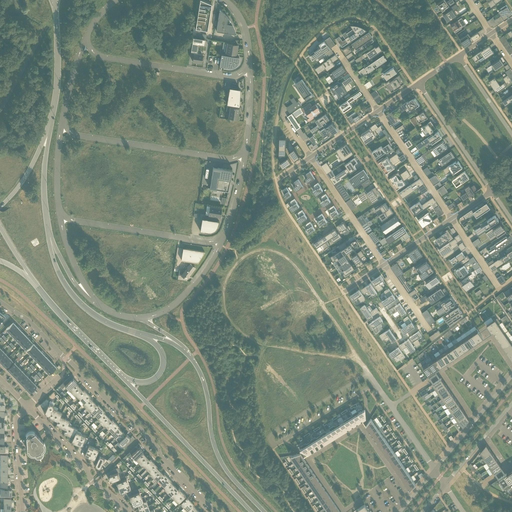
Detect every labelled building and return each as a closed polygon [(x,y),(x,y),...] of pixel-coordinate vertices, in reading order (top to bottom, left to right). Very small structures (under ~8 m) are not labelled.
[(210,9),(210,10),(211,4),(201,0),(199,0),(197,17),(195,29),(207,31),(210,13),(204,12),(204,10),(205,9),(206,9),(210,9)] [(445,7),(446,8),(454,2),(452,0),(449,0),(447,2),(445,0),(442,0),(436,5),(440,10),(442,9),(442,10),(445,8),(445,7)] [(443,15),(444,17),(447,22),(456,16),(453,11),(458,7),(456,4),(447,10),(448,12),(443,15)] [(497,25),(511,14),(511,13),(506,5),(500,9),(501,11),(499,12),(501,16),(494,21),(496,23),(497,25)] [(222,12),(220,9),(218,21),(217,26),(216,31),(236,34),(235,31),(234,27),(232,24),(229,20),(227,17),(225,14),(222,12)] [(453,30),(454,30),(455,32),(466,25),(461,18),(457,21),(450,25),(453,30)] [(352,25),(350,25),(353,29),(346,33),(349,37),(345,39),(348,43),(346,44),(346,45),(360,35),(359,34),(360,33),(361,35),(367,30),(365,29),(363,28),(362,27),(360,26),(359,26),(357,26),(356,25),(355,25),(353,25),(352,25)] [(350,48),(353,46),(356,49),(368,41),(370,44),(374,41),(372,38),(373,38),(372,36),(372,35),(371,36),(369,32),(342,50),(346,56),(353,52),(350,48)] [(480,37),(477,32),(470,37),(468,34),(460,39),(465,47),(480,37)] [(205,39),(193,37),(191,51),(197,52),(198,44),(204,45),(205,39)] [(332,54),(329,50),(330,49),(330,48),(335,45),(330,37),(319,44),(321,47),(317,49),(316,47),(314,50),(315,51),(310,54),(311,55),(309,57),(312,61),(324,53),(327,57),(332,54)] [(227,43),(225,53),(236,55),(238,45),(227,43)] [(367,56),(370,59),(373,57),(382,50),(379,45),(375,48),(374,47),(363,54),(365,58),(367,56)] [(494,53),(489,46),(472,57),(476,62),(484,57),(485,59),(494,53)] [(202,55),(194,54),(192,62),(201,63),(202,59),(203,56),(202,56),(202,55)] [(229,67),(230,67),(231,67),(232,67),(233,67),(234,66),(235,66),(236,65),(237,64),(238,63),(238,62),(239,61),(239,60),(239,59),(239,57),(221,54),(219,66),(229,67)] [(368,72),(378,65),(376,63),(380,60),(382,63),(387,59),(383,54),(370,64),(369,63),(364,66),(368,72)] [(318,74),(322,71),(322,70),(325,68),(325,69),(326,69),(327,70),(335,65),(333,62),(338,59),(335,55),(327,60),(327,61),(325,62),(315,69),(318,74)] [(489,74),(506,62),(502,56),(491,64),(492,64),(486,69),(489,74)] [(329,83),(346,71),(342,65),(332,71),(332,72),(333,71),(333,72),(325,78),(329,83)] [(383,72),(384,73),(383,74),(387,79),(397,72),(393,66),(393,65),(383,72)] [(511,81),(509,78),(511,75),(511,70),(510,68),(505,72),(508,76),(499,83),(495,77),(488,81),(494,89),(496,92),(511,81)] [(395,90),(399,88),(398,86),(400,84),(401,85),(404,83),(399,75),(394,79),(391,82),(390,80),(385,83),(389,89),(390,89),(392,92),(395,90)] [(350,77),(338,85),(337,83),(330,88),(334,93),(333,94),(336,99),(338,97),(339,97),(340,97),(340,96),(347,91),(344,87),(353,81),(350,77)] [(298,82),(295,84),(302,96),(307,102),(314,97),(306,85),(302,79),(301,80),(299,81),(298,82)] [(226,104),(239,106),(240,89),(229,88),(226,104)] [(511,100),(511,93),(511,94),(507,97),(504,95),(500,97),(501,98),(502,100),(502,101),(505,106),(511,100)] [(413,98),(408,101),(399,108),(400,110),(403,108),(405,110),(408,108),(410,110),(415,107),(415,108),(419,105),(415,98),(413,99),(413,98)] [(351,101),(350,99),(340,106),(344,112),(352,106),(349,103),(351,101)] [(299,101),(292,106),(295,110),(301,106),(299,101)] [(305,112),(304,112),(308,117),(309,116),(309,117),(311,120),(321,113),(319,110),(320,110),(319,109),(316,104),(312,107),(311,106),(309,108),(305,111),(305,112)] [(228,118),(237,119),(239,108),(230,107),(228,118)] [(355,122),(363,117),(361,113),(360,113),(358,110),(347,117),(351,123),(355,121),(355,122)] [(419,123),(428,117),(423,110),(410,119),(412,123),(417,120),(419,123)] [(395,118),(392,112),(386,116),(389,122),(395,118)] [(312,133),(326,124),(326,122),(329,120),(325,114),(315,121),(318,125),(310,130),(312,133)] [(294,119),(290,121),(294,127),(298,124),(295,118),(294,119)] [(427,135),(436,129),(430,121),(422,127),(427,135)] [(325,136),(326,135),(331,132),(333,134),(337,131),(332,123),(320,131),(320,132),(322,131),(325,136)] [(361,135),(360,136),(366,144),(374,138),(374,137),(376,136),(373,132),(378,128),(375,124),(376,124),(375,124),(363,132),(363,133),(361,134),(361,135)] [(438,131),(435,134),(433,135),(432,134),(416,145),(419,149),(430,142),(432,144),(442,137),(438,131)] [(303,133),(300,136),(304,141),(308,138),(305,132),(303,133)] [(409,140),(404,143),(408,148),(413,145),(409,140)] [(442,141),(429,150),(431,152),(434,157),(437,155),(437,156),(448,148),(447,148),(442,141),(443,141),(442,141)] [(343,146),(336,151),(337,151),(343,160),(343,161),(353,154),(352,154),(350,152),(351,151),(347,145),(346,144),(343,146)] [(371,152),(376,159),(385,153),(386,154),(392,149),(390,145),(386,147),(386,148),(384,149),(381,146),(378,148),(377,147),(377,148),(371,152)] [(294,161),(300,157),(294,149),(289,153),(294,161)] [(442,165),(455,157),(455,156),(454,156),(451,151),(438,160),(442,165)] [(396,159),(397,159),(398,158),(399,157),(397,154),(389,159),(387,157),(384,159),(383,158),(378,161),(380,165),(382,168),(386,165),(392,161),(392,162),(396,159)] [(425,161),(421,155),(415,159),(419,165),(425,161)] [(291,163),(288,157),(280,163),(283,168),(291,163)] [(342,178),(356,169),(354,165),(357,163),(354,158),(345,165),(347,168),(335,176),(336,179),(332,182),(334,186),(340,182),(343,180),(342,178)] [(396,159),(392,162),(392,161),(386,165),(382,168),(384,171),(387,175),(392,171),(391,170),(395,168),(393,165),(394,164),(394,165),(398,162),(397,159),(396,159)] [(446,168),(445,169),(448,173),(449,172),(451,171),(453,174),(455,172),(462,167),(458,161),(456,162),(456,161),(446,168)] [(321,166),(322,168),(326,174),(332,170),(326,162),(321,166)] [(210,188),(228,191),(232,170),(213,167),(210,188)] [(427,167),(423,170),(427,176),(431,173),(427,167)] [(363,169),(362,168),(354,174),(355,175),(349,179),(355,187),(361,183),(364,188),(372,182),(369,178),(369,177),(363,169)] [(308,177),(305,179),(308,183),(315,178),(310,171),(308,172),(306,174),(308,177)] [(406,173),(405,171),(400,175),(398,172),(395,174),(394,173),(389,177),(390,178),(389,178),(393,184),(407,174),(406,173)] [(465,171),(452,180),(456,186),(461,183),(465,180),(469,177),(465,171)] [(402,185),(405,183),(404,181),(409,177),(408,175),(407,174),(393,184),(397,189),(398,190),(403,186),(402,185)] [(434,186),(439,182),(435,175),(429,179),(434,186)] [(296,185),(293,187),(296,191),(303,186),(298,179),(294,182),(296,185)] [(399,193),(403,198),(414,190),(412,187),(416,185),(418,187),(423,184),(420,179),(399,193)] [(316,189),(313,191),(316,195),(323,190),(318,183),(314,186),(316,189)] [(474,184),(470,187),(469,185),(465,188),(467,191),(460,196),(463,200),(464,200),(463,200),(470,195),(470,196),(472,194),(471,194),(473,193),(473,194),(474,193),(474,192),(478,190),(474,184)] [(286,187),(282,190),(284,193),(283,194),(286,198),(291,194),(286,187)] [(365,190),(358,196),(359,198),(362,202),(369,198),(372,203),(378,199),(379,201),(383,199),(375,188),(367,193),(365,190)] [(342,193),(340,194),(345,202),(351,198),(347,193),(346,194),(343,191),(341,192),(342,193)] [(324,200),(321,202),(323,206),(330,201),(326,194),(322,197),(324,200)] [(431,206),(436,202),(433,197),(422,205),(419,201),(410,208),(414,214),(418,211),(419,213),(430,205),(431,206)] [(292,205),(289,207),(292,211),(299,206),(294,199),(290,202),(292,205)] [(374,208),(378,214),(389,207),(387,206),(388,205),(386,202),(382,205),(381,204),(374,208)] [(463,215),(466,219),(474,213),(476,217),(490,208),(486,203),(483,205),(482,203),(483,203),(482,202),(463,215)] [(220,217),(221,208),(210,206),(208,215),(220,217)] [(332,212),(329,214),(331,218),(338,213),(334,206),(330,209),(332,212)] [(434,208),(436,211),(435,212),(438,217),(443,213),(438,206),(439,206),(438,206),(434,208)] [(389,207),(378,214),(382,220),(390,215),(393,212),(389,207)] [(300,216),(297,218),(300,222),(307,217),(302,210),(298,213),(300,216)] [(417,217),(419,219),(417,220),(423,228),(423,227),(430,222),(428,219),(431,217),(428,213),(424,215),(423,213),(417,217)] [(320,220),(317,222),(320,226),(327,221),(322,214),(318,217),(320,220)] [(493,224),(499,220),(498,220),(495,215),(484,222),(486,225),(481,228),(480,227),(474,231),(477,236),(493,225),(493,224)] [(401,223),(400,223),(396,216),(380,226),(381,226),(382,225),(387,232),(386,233),(385,233),(386,234),(401,223)] [(209,232),(211,232),(214,230),(215,229),(217,226),(219,221),(202,218),(200,231),(204,232),(209,232)] [(341,218),(333,224),(336,227),(343,221),(341,218)] [(308,228),(305,230),(308,234),(315,229),(310,222),(306,225),(308,228)] [(344,222),(336,227),(340,232),(342,230),(345,234),(351,229),(349,225),(347,226),(344,222)] [(495,228),(494,227),(485,233),(488,238),(495,233),(498,237),(506,231),(501,224),(495,228)] [(410,237),(403,226),(386,238),(385,237),(379,241),(382,244),(387,241),(388,242),(389,243),(402,234),(406,240),(410,237)] [(331,231),(326,234),(330,240),(331,239),(333,243),(342,238),(335,228),(331,231)] [(436,239),(435,240),(439,246),(448,240),(449,241),(453,238),(447,229),(443,232),(444,234),(441,237),(440,236),(436,239)] [(317,240),(313,242),(317,248),(320,246),(323,250),(330,245),(328,241),(330,240),(326,234),(322,237),(318,240),(317,240)] [(455,239),(438,250),(444,258),(453,251),(451,248),(457,245),(456,243),(461,240),(458,235),(454,237),(455,239)] [(511,240),(510,236),(507,238),(506,236),(495,244),(496,246),(488,251),(491,255),(511,240)] [(475,247),(481,243),(478,238),(472,242),(475,247)] [(345,251),(346,253),(358,245),(355,240),(347,245),(345,241),(340,244),(340,245),(345,251)] [(466,248),(462,243),(458,246),(461,251),(466,248)] [(340,245),(340,244),(337,246),(340,250),(329,258),(332,263),(336,260),(338,259),(345,254),(346,253),(345,251),(340,245)] [(491,271),(511,256),(511,245),(507,249),(507,250),(505,251),(507,253),(507,254),(507,255),(504,257),(504,256),(499,260),(498,259),(494,262),(489,266),(488,266),(491,271)] [(417,247),(408,253),(413,262),(422,255),(417,247)] [(197,263),(204,252),(183,248),(181,260),(197,263)] [(361,250),(352,257),(358,266),(363,263),(360,259),(365,256),(361,250)] [(462,252),(450,261),(451,263),(453,265),(460,261),(461,262),(460,263),(462,265),(470,259),(469,257),(468,258),(467,256),(467,255),(467,256),(465,257),(462,252)] [(338,263),(335,266),(336,267),(339,265),(341,264),(348,259),(346,256),(345,254),(338,259),(336,260),(336,261),(337,262),(338,263)] [(339,265),(336,267),(337,269),(340,267),(341,268),(342,270),(348,266),(351,264),(349,260),(348,259),(341,264),(339,265)] [(464,265),(456,271),(460,276),(460,277),(464,274),(464,275),(469,272),(466,267),(471,264),(469,261),(463,265),(464,265)] [(427,268),(429,266),(426,262),(422,264),(421,263),(414,268),(415,268),(419,273),(418,274),(427,268)] [(184,279),(185,277),(186,278),(194,267),(190,264),(183,273),(179,272),(178,278),(184,279)] [(355,269),(351,264),(348,266),(342,270),(344,273),(341,275),(344,279),(351,274),(350,272),(355,269)] [(429,274),(433,271),(430,266),(429,266),(427,268),(418,274),(419,274),(423,279),(422,280),(423,280),(430,275),(429,274)] [(393,272),(397,278),(403,273),(400,268),(393,272)] [(472,274),(471,274),(461,281),(463,284),(462,285),(466,291),(473,286),(474,286),(470,280),(474,277),(472,274)] [(371,281),(378,291),(382,288),(379,283),(383,280),(380,275),(371,281)] [(440,281),(436,275),(425,283),(431,291),(436,288),(434,285),(440,281)] [(502,275),(497,279),(500,284),(501,284),(501,285),(502,285),(502,284),(506,282),(502,276),(502,275)] [(370,283),(361,290),(364,294),(369,291),(373,296),(377,293),(370,283)] [(440,286),(423,297),(426,301),(429,300),(431,303),(432,303),(437,300),(438,299),(439,300),(449,294),(448,293),(445,289),(444,287),(442,289),(440,288),(441,287),(440,286)] [(384,292),(388,297),(381,302),(384,306),(395,299),(388,289),(384,292)] [(511,292),(511,293),(509,289),(503,293),(510,302),(511,300),(511,292)] [(353,300),(357,297),(361,303),(366,300),(359,290),(350,296),(353,300)] [(443,306),(436,311),(439,315),(454,305),(456,304),(455,303),(451,297),(443,302),(441,303),(443,306)] [(399,303),(389,310),(392,315),(398,310),(402,316),(406,313),(399,303)] [(365,305),(360,308),(368,320),(379,312),(376,308),(370,312),(365,305)] [(452,318),(447,322),(450,327),(463,316),(462,315),(460,313),(461,312),(458,308),(458,307),(455,310),(449,313),(452,318)] [(431,316),(426,319),(430,325),(435,321),(431,316)] [(380,331),(376,325),(383,321),(380,317),(369,324),(376,334),(380,331)] [(407,325),(400,330),(404,334),(414,327),(407,317),(403,320),(407,325)] [(490,330),(498,325),(500,323),(497,318),(486,325),(490,330)] [(13,322),(6,329),(10,333),(17,326),(14,323),(13,322)] [(494,334),(502,329),(498,325),(490,330),(492,333),(493,332),(494,334)] [(13,337),(21,330),(20,329),(17,326),(10,333),(13,337)] [(474,326),(470,330),(472,332),(478,342),(483,339),(476,329),(474,326)] [(389,329),(379,336),(382,340),(388,336),(392,342),(396,339),(389,329)] [(502,329),(494,334),(497,339),(505,333),(502,329)] [(17,341),(24,334),(21,331),(21,330),(13,337),(17,341)] [(418,331),(409,337),(416,347),(421,344),(417,339),(421,335),(418,331)] [(472,332),(467,335),(474,345),(475,344),(476,345),(478,343),(478,342),(472,332)] [(505,333),(497,339),(500,343),(508,337),(505,333)] [(21,345),(28,338),(27,337),(24,334),(17,341),(21,345)] [(463,338),(469,348),(474,345),(467,335),(463,338)] [(503,347),(511,342),(508,337),(500,343),(503,347)] [(25,349),(32,342),(29,339),(28,338),(21,345),(25,349)] [(458,342),(465,351),(469,348),(463,338),(458,342)] [(408,339),(399,345),(402,350),(407,346),(411,352),(415,349),(408,339)] [(456,339),(451,342),(453,345),(454,345),(460,354),(465,351),(458,342),(456,339)] [(511,340),(511,342),(503,347),(506,352),(511,347),(511,340)] [(30,354),(37,347),(36,347),(33,344),(26,350),(30,354)] [(460,354),(454,345),(453,345),(449,348),(456,357),(460,354)] [(34,358),(41,352),(38,349),(38,348),(37,347),(30,354),(34,358)] [(398,347),(389,353),(392,358),(397,355),(401,360),(405,357),(398,347)] [(449,348),(445,351),(451,361),(456,357),(449,348)] [(438,351),(434,354),(436,357),(435,357),(437,359),(442,367),(447,364),(440,354),(438,351)] [(447,364),(451,361),(445,351),(440,354),(447,364)] [(38,362),(45,355),(44,354),(44,355),(41,352),(34,358),(38,362)] [(8,357),(5,353),(0,357),(0,361),(1,363),(1,364),(8,357)] [(41,366),(48,359),(45,356),(46,356),(45,355),(38,362),(41,366)] [(12,361),(8,357),(1,364),(2,364),(5,368),(12,361)] [(45,370),(52,363),(51,362),(48,359),(41,366),(45,370)] [(442,367),(437,359),(433,362),(431,360),(437,370),(442,367)] [(426,363),(434,374),(437,372),(436,371),(437,370),(431,360),(426,363)] [(11,373),(18,366),(14,362),(7,369),(10,372),(11,373)] [(49,374),(56,367),(53,364),(52,363),(45,370),(49,374)] [(434,374),(426,363),(422,366),(429,377),(434,374)] [(21,370),(18,366),(11,373),(11,374),(12,374),(14,377),(21,370)] [(18,381),(25,374),(21,370),(14,377),(17,380),(18,381)] [(22,385),(29,378),(25,374),(18,381),(19,382),(22,385)] [(33,382),(29,378),(22,385),(25,388),(25,389),(33,382)] [(68,390),(76,382),(73,378),(69,382),(66,379),(59,386),(62,389),(65,386),(68,390)] [(432,385),(435,390),(444,383),(441,378),(432,385)] [(36,385),(33,382),(25,389),(26,390),(27,389),(30,393),(37,386),(36,385)] [(76,383),(77,382),(76,382),(68,390),(72,393),(79,387),(76,383)] [(438,394),(447,387),(444,383),(435,390),(438,394)] [(83,389),(82,390),(79,387),(72,393),(76,397),(84,389),(83,389)] [(441,399),(450,392),(447,387),(438,394),(441,399)] [(80,400),(87,393),(84,389),(76,397),(77,396),(80,400)] [(450,392),(441,399),(444,403),(454,397),(450,392)] [(83,405),(91,397),(87,393),(80,400),(83,403),(83,404),(83,405)] [(90,398),(91,397),(83,405),(86,408),(93,402),(90,398)] [(454,397),(444,403),(447,408),(457,401),(454,397)] [(47,402),(49,401),(46,399),(40,405),(42,407),(43,407),(46,410),(44,413),(49,415),(48,417),(48,418),(54,406),(49,403),(48,404),(47,402)] [(460,406),(457,401),(447,408),(450,412),(460,406)] [(98,404),(97,405),(93,402),(86,408),(90,412),(98,404)] [(94,415),(101,408),(98,404),(90,412),(91,411),(94,415)] [(52,409),(54,406),(48,418),(53,420),(57,411),(52,409)] [(450,412),(453,417),(463,410),(460,406),(450,412)] [(97,419),(105,412),(101,408),(94,415),(98,418),(97,419)] [(361,409),(357,412),(358,414),(363,421),(366,419),(365,410),(365,409),(362,411),(361,409)] [(453,417),(456,421),(466,415),(463,410),(453,417)] [(56,426),(62,413),(57,411),(53,420),(57,422),(56,425),(56,426)] [(104,413),(105,412),(97,419),(101,423),(108,416),(104,413)] [(357,412),(352,414),(353,415),(353,417),(358,424),(363,421),(358,414),(357,412)] [(60,417),(62,413),(56,426),(61,428),(65,419),(60,417)] [(353,415),(348,418),(349,420),(353,427),(358,424),(353,417),(353,415)] [(466,415),(456,421),(460,426),(461,429),(463,427),(469,419),(466,415)] [(112,419),(111,420),(108,416),(101,423),(104,427),(112,419)] [(348,418),(343,421),(344,422),(349,430),(353,427),(349,420),(348,418)] [(371,418),(366,427),(368,430),(372,427),(377,423),(374,419),(372,420),(371,418)] [(64,434),(69,421),(65,419),(61,428),(65,430),(63,433),(64,434)] [(109,430),(116,423),(112,419),(104,427),(105,426),(109,430)] [(68,425),(70,421),(69,421),(64,434),(68,436),(72,427),(68,425)] [(344,422),(340,425),(345,432),(349,430),(344,422)] [(111,434),(119,427),(116,423),(109,430),(112,433),(111,434)] [(372,427),(368,430),(371,434),(375,431),(378,429),(380,428),(380,427),(377,423),(372,427)] [(339,424),(335,427),(336,428),(340,435),(345,432),(340,425),(339,424)] [(334,426),(329,429),(330,431),(335,438),(340,435),(336,428),(335,427),(334,426)] [(71,442),(77,429),(72,427),(68,436),(73,438),(71,442)] [(118,428),(119,427),(111,434),(115,438),(122,431),(118,428)] [(76,432),(77,429),(71,442),(76,444),(81,434),(76,432)] [(375,431),(371,434),(373,438),(377,435),(381,433),(378,429),(375,431)] [(33,432),(32,431),(31,431),(30,431),(29,432),(28,432),(27,433),(26,434),(26,435),(26,436),(27,449),(27,450),(27,451),(28,452),(29,453),(30,454),(31,454),(32,455),(33,455),(34,455),(35,454),(41,451),(42,451),(43,451),(44,450),(44,449),(45,448),(45,447),(45,446),(45,445),(45,444),(44,443),(43,442),(35,433),(34,433),(33,432)] [(126,434),(125,435),(122,431),(115,438),(118,442),(126,434)] [(325,431),(320,435),(320,436),(321,437),(326,444),(331,441),(326,434),(326,433),(325,431)] [(330,431),(326,433),(326,434),(331,441),(335,438),(330,431)] [(377,435),(373,438),(376,442),(380,440),(384,437),(386,436),(385,435),(383,431),(381,433),(377,435)] [(85,437),(85,436),(81,434),(76,444),(81,446),(83,442),(85,444),(87,439),(88,438),(85,437)] [(129,439),(130,438),(126,434),(118,442),(125,448),(131,442),(129,439)] [(320,436),(316,438),(317,440),(321,447),(326,444),(321,437),(320,436)] [(315,437),(310,441),(311,442),(311,443),(316,450),(321,447),(317,440),(316,438),(315,437)] [(380,440),(376,442),(379,446),(383,444),(386,441),(384,437),(380,440)] [(91,441),(87,439),(85,444),(82,450),(86,451),(84,455),(89,457),(93,447),(89,445),(91,441)] [(383,444),(379,446),(382,450),(385,448),(389,445),(386,441),(383,444)] [(311,442),(306,444),(307,446),(312,453),(316,450),(311,443),(311,442)] [(2,446),(2,443),(0,443),(0,452),(8,452),(8,447),(5,447),(5,446),(2,446)] [(302,448),(300,450),(301,450),(302,451),(308,455),(312,453),(307,446),(306,444),(306,443),(301,446),(302,448)] [(484,457),(486,456),(491,452),(486,444),(480,452),(484,457)] [(385,448),(382,450),(384,454),(388,452),(392,449),(391,449),(389,445),(385,448)] [(139,447),(138,449),(135,446),(126,455),(128,458),(131,455),(135,459),(143,451),(139,447)] [(93,447),(89,457),(94,459),(95,458),(98,459),(99,456),(101,451),(98,450),(98,449),(93,447)] [(388,452),(384,454),(387,458),(390,456),(394,453),(392,449),(388,452)] [(142,452),(143,451),(135,459),(138,463),(145,456),(142,452)] [(486,463),(490,461),(495,457),(491,452),(486,456),(484,457),(482,459),(485,464),(486,463)] [(390,456),(387,458),(390,462),(393,460),(397,457),(394,453),(390,456)] [(290,459),(290,460),(293,464),(298,461),(303,457),(302,456),(300,454),(294,455),(290,456),(292,458),(290,459)] [(104,458),(99,456),(98,459),(94,466),(100,468),(102,464),(105,467),(111,461),(109,459),(107,460),(104,458)] [(150,459),(149,459),(145,456),(138,463),(142,466),(150,459)] [(298,461),(293,464),(296,468),(297,468),(301,465),(306,462),(305,461),(303,457),(298,461)] [(393,460),(390,462),(392,466),(396,464),(400,461),(397,457),(393,460)] [(490,468),(493,465),(498,462),(498,461),(495,457),(490,461),(486,463),(490,468)] [(146,469),(153,462),(150,459),(142,466),(142,467),(143,466),(146,469)] [(396,464),(392,466),(395,470),(398,467),(402,465),(400,461),(396,464)] [(149,474),(157,466),(153,462),(146,469),(150,473),(149,474)] [(301,465),(297,468),(300,472),(304,470),(309,466),(308,465),(306,462),(301,465)] [(493,465),(490,468),(489,468),(492,474),(502,467),(501,466),(498,462),(493,465)] [(398,467),(395,470),(398,474),(404,469),(405,468),(402,465),(398,467)] [(156,467),(157,466),(149,474),(153,478),(160,471),(156,467)] [(304,470),(300,472),(303,477),(307,475),(312,471),(311,470),(309,466),(304,470)] [(118,473),(120,472),(118,468),(116,468),(115,469),(113,469),(112,470),(112,471),(113,474),(108,476),(110,482),(117,479),(120,478),(118,473)] [(404,469),(398,474),(400,477),(403,475),(408,472),(405,469),(405,468),(404,469)] [(164,473),(163,474),(160,471),(153,478),(156,481),(164,474),(164,473)] [(303,477),(302,477),(306,483),(307,482),(310,480),(315,476),(314,475),(312,471),(307,475),(303,477)] [(403,475),(400,477),(403,481),(406,479),(410,476),(408,473),(408,472),(403,475)] [(161,484),(168,477),(164,474),(156,481),(157,481),(161,484)] [(503,476),(509,483),(511,486),(511,485),(511,478),(509,474),(507,475),(506,474),(504,475),(503,476)] [(118,488),(128,484),(125,476),(120,478),(117,479),(118,482),(116,483),(118,488)] [(310,480),(307,482),(310,486),(313,484),(318,480),(318,479),(315,476),(310,480)] [(406,479),(403,481),(406,485),(408,483),(413,480),(411,477),(410,476),(406,479)] [(509,483),(503,476),(499,479),(501,482),(499,483),(501,485),(502,484),(506,490),(511,486),(509,483)] [(163,489),(171,481),(168,477),(161,484),(164,488),(163,488),(163,489)] [(313,484),(310,486),(313,490),(316,488),(321,485),(321,484),(318,480),(313,484)] [(408,483),(406,485),(410,491),(412,489),(416,484),(413,481),(413,480),(408,483)] [(171,482),(171,481),(163,489),(167,492),(174,486),(171,482)] [(120,493),(130,489),(128,484),(118,488),(120,493)] [(313,490),(312,491),(315,496),(316,495),(319,493),(325,490),(324,488),(321,485),(316,488),(313,490)] [(178,488),(177,489),(174,486),(167,492),(170,496),(178,488)] [(7,488),(7,487),(3,487),(3,489),(0,489),(0,495),(12,496),(12,491),(8,491),(8,489),(6,489),(6,488),(7,488)] [(178,488),(170,496),(174,500),(175,499),(182,492),(178,488)] [(131,501),(141,497),(138,489),(130,492),(131,495),(129,496),(131,501)] [(325,490),(316,495),(319,499),(327,494),(325,490)] [(175,499),(174,500),(178,504),(179,503),(186,496),(182,492),(175,499)] [(319,499),(317,500),(320,504),(321,504),(330,498),(327,494),(319,499)] [(141,497),(131,501),(133,506),(146,501),(146,500),(145,501),(143,496),(141,497)] [(184,508),(191,501),(187,497),(180,504),(184,508)] [(330,498),(321,504),(324,509),(327,506),(333,502),(333,501),(330,498)] [(139,509),(148,506),(146,501),(133,506),(137,505),(139,509)] [(186,511),(194,505),(191,501),(184,508),(187,511),(186,511)] [(327,506),(324,509),(326,511),(328,511),(329,511),(330,511),(336,507),(336,506),(333,502),(327,506)]
